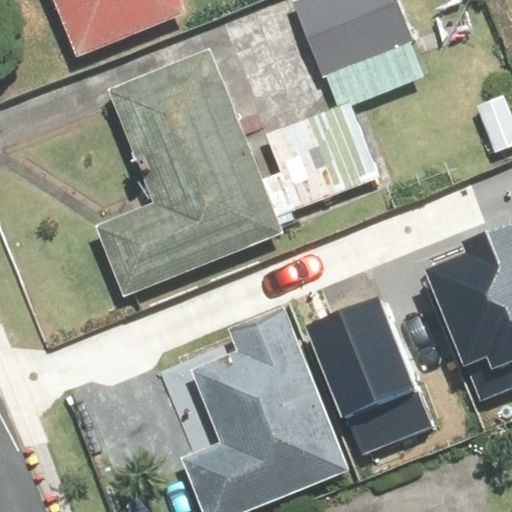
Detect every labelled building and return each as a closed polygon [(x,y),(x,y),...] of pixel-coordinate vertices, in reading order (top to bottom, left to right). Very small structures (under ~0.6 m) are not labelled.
[(201,0),(63,0),(86,56),(205,9),(201,0)] [(408,0),(301,0),(342,102),(434,65),(408,0)] [(95,221),(124,295),(320,218),(250,42),(127,91),(168,192),(95,221)] [(445,263),(489,376),(511,366),(511,225),(480,237),(484,248),(445,263)] [(185,452),(207,511),(237,511),(368,462),(299,284),(229,311),(242,344),(198,361),(227,435),(185,452)] [(399,295),(329,319),(372,442),(442,417),(399,295)]
